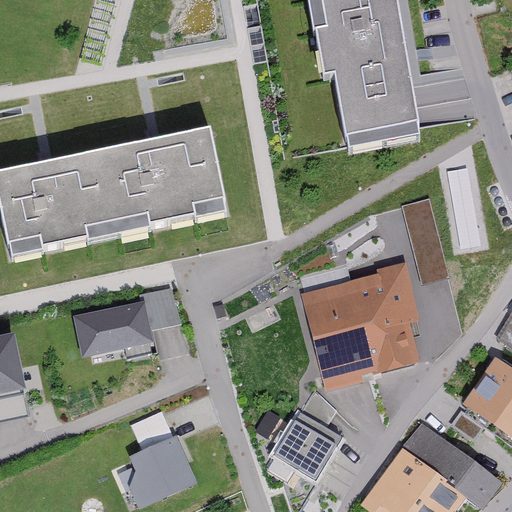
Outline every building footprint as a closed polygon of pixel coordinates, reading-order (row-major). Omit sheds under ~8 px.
[(395,0),(319,0),(345,150),(418,137),(395,0)] [(211,132),(0,175),(0,206),(9,249),(226,204),(211,132)] [(447,168),(462,247),(486,242),(472,164),(447,168)] [(443,259),(419,265),(424,286),(449,281),(443,259)] [(421,328),(405,267),(377,274),(378,278),(302,297),(326,392),(422,368),(412,330),(421,328)] [(143,309),(80,321),(86,353),(152,340),(150,328),(180,322),(174,288),(140,294),(143,309)] [(13,341),(0,343),(0,397),(23,393),(13,341)] [(511,373),(498,364),(467,414),(511,441),(511,373)] [(161,413),(131,427),(142,450),(126,457),(133,472),(127,486),(138,511),(195,485),(161,413)] [(345,441),(302,417),(278,461),(320,485),(345,441)] [(492,511),(508,488),(422,430),(367,511),(459,511),(467,501),(483,511),(492,511)]
